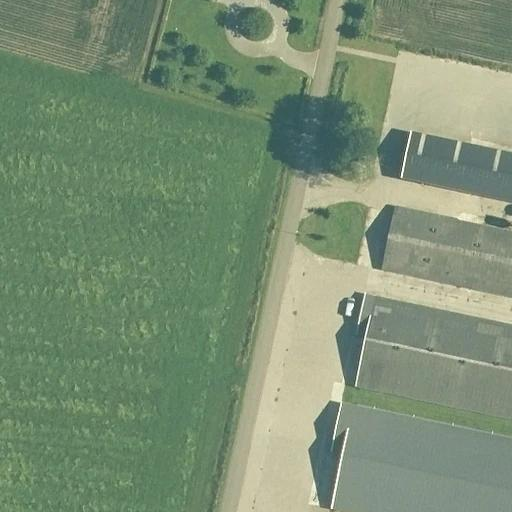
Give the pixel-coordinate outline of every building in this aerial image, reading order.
[(393,93),(453,103),(455,91),(450,90),(448,98),(440,97),(442,85),(395,77),(393,93)] [(511,158),(410,137),(400,183),(511,206),(511,158)] [(372,215),(362,268),(375,270),(385,217),(372,215)] [(399,215),(386,274),(486,296),(489,307),(477,311),(511,318),(511,236),(470,227),(444,235),(425,231),(422,244),(409,241),(406,232),(409,218),(399,215)] [(482,418),(511,423),(511,327),(375,302),(358,394),(482,417),(482,418)] [(352,358),(349,386),(358,386),(360,358),(352,358)] [(334,511),(511,511),(511,498),(444,486),(447,471),(461,473),(464,456),(463,456),(467,435),(344,414),(336,457),(344,459),(334,511)]
